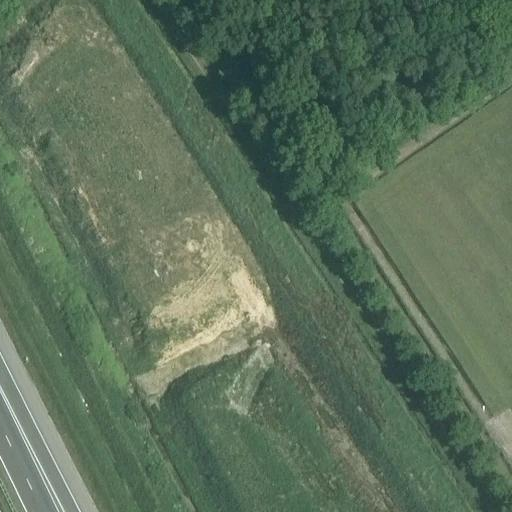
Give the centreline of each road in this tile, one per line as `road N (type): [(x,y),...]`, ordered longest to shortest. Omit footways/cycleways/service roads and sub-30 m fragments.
road 1 (track): [(159,0),(492,511)]
road 2 (motorway): [(77,511),(0,397)]
